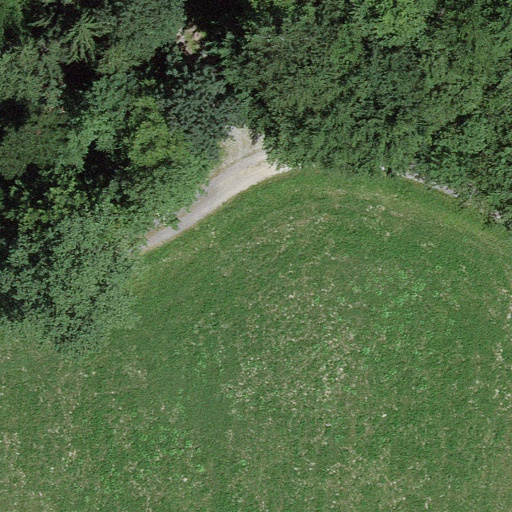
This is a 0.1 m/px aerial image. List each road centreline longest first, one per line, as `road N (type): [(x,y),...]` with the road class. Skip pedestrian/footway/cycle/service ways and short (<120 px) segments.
road 1 (track): [(0,281),(134,245),(249,156),(373,131),(511,194)]
road 2 (track): [(249,156),(158,0)]
